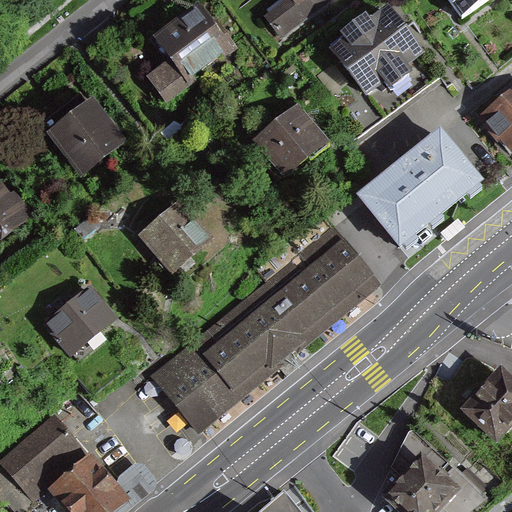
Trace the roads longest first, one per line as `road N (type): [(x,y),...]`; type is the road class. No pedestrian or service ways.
road 1 (primary): [(511,231),(179,511)]
road 2 (residential): [(108,0),(0,85)]
